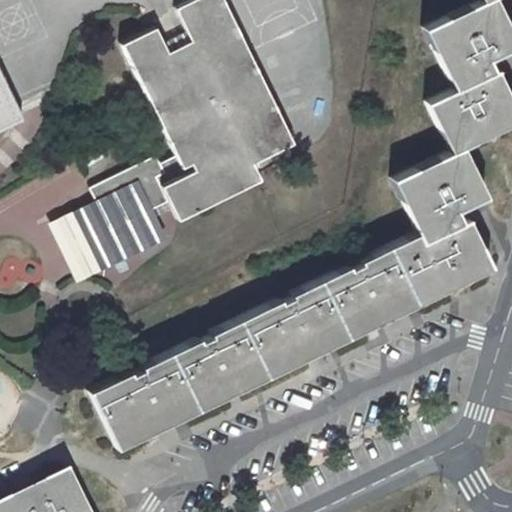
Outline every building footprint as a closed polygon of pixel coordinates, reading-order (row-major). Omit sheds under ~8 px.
[(290,143),(220,0),(187,0),(173,7),(189,40),(165,51),(153,27),(118,44),(172,156),(157,163),(154,155),(86,188),(92,200),(76,208),(102,262),(154,238),(142,213),(166,202),(174,218),(257,179),(249,163),(290,143)] [(414,232),(86,391),(113,446),(487,266),(465,217),(459,220),(453,209),(482,195),(459,146),(511,120),(511,105),(493,67),(490,69),(485,59),(511,44),(511,41),(493,0),(477,0),(421,27),(450,88),(423,101),(446,151),(389,178),(414,232)] [(0,126),(20,118),(0,76),(0,126)] [(46,223),(71,276),(102,262),(76,208),(46,223)] [(78,511),(62,476),(0,505),(0,511),(78,511)]
